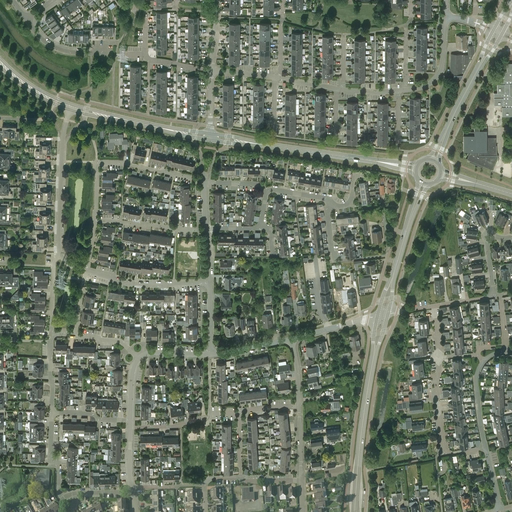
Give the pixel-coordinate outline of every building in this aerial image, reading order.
[(78,7),(73,0),(71,0),(70,1),(71,2),(69,3),(75,11),(75,12),(79,9),(78,7)] [(166,2),(166,1),(156,0),(156,6),(153,6),(153,9),(161,9),(161,6),(166,6),(166,2)] [(75,11),(69,3),(68,2),(66,4),(66,5),(65,6),(71,14),(75,11)] [(71,14),(65,6),(64,5),(62,7),(62,8),(60,9),(67,18),(71,14)] [(48,23),(56,18),(53,13),(45,19),(46,21),(45,22),(47,24),(48,24),(48,23)] [(56,18),(48,23),(48,24),(49,25),(48,26),(50,28),(51,28),(59,22),(56,18)] [(59,22),(51,28),(52,29),(51,30),(53,32),(54,32),(60,27),(62,26),(61,24),(63,22),(61,20),(59,22)] [(60,27),(54,32),(55,33),(54,34),(56,36),(63,31),(60,27)] [(73,42),(73,34),(68,34),(68,37),(65,37),(65,41),(68,41),(67,42),(71,42),(71,41),(73,41),(73,42)] [(390,36),(386,36),(386,40),(385,40),(385,45),(398,45),(398,44),(395,44),(395,40),(390,40),(390,36)] [(466,49),(466,41),(467,41),(467,40),(466,40),(466,36),(456,36),(457,49),(466,49)] [(472,41),(472,46),(468,46),(468,55),(451,54),(449,75),(454,75),(453,79),(460,80),(463,75),(462,75),(475,52),(475,46),(474,46),(474,41),(472,41)] [(511,63),(506,64),(506,72),(501,72),(501,84),(497,84),(497,93),(494,93),(494,105),(502,105),(502,116),(511,116),(511,63)] [(265,122),(265,120),(252,120),(252,125),(251,125),(251,129),(259,129),(259,125),(263,126),(263,122),(265,122)] [(474,124),(474,126),(474,132),(463,132),(463,152),(469,152),(469,153),(467,159),(472,161),(471,162),(482,167),(482,166),(492,170),(497,158),(497,156),(497,155),(497,154),(496,151),(496,149),(496,148),(496,147),(496,145),(496,138),(486,138),(486,127),(486,126),(479,126),(479,124),(474,124)] [(3,136),(9,136),(9,126),(2,126),(2,132),(0,131),(0,139),(3,139),(3,136)] [(9,126),(9,136),(14,137),(14,140),(19,140),(19,132),(16,132),(16,127),(9,126)] [(419,139),(419,134),(406,133),(406,135),(409,135),(409,139),(413,139),(413,143),(420,143),(420,139),(419,139)] [(114,148),(114,145),(122,144),(122,149),(127,149),(126,140),(122,140),(122,135),(117,135),(117,134),(109,135),(110,142),(108,142),(108,148),(114,148)] [(40,148),(50,148),(50,142),(44,141),(45,137),(36,137),(36,144),(40,144),(40,148)] [(133,158),(139,159),(141,150),(136,149),(137,145),(133,144),(132,151),(135,152),(133,158)] [(49,154),(50,148),(40,148),(40,151),(36,151),(35,158),(44,158),(44,154),(49,154)] [(146,152),(141,150),(139,159),(144,161),(145,154),(148,155),(150,148),(147,148),(146,152)] [(0,160),(9,160),(9,156),(10,157),(13,153),(13,150),(5,150),(5,154),(0,153),(0,160)] [(188,160),(188,161),(186,168),(192,170),(192,169),(193,170),(196,160),(193,159),(193,161),(188,160)] [(9,164),(9,160),(0,160),(0,166),(5,167),(5,170),(13,171),(13,167),(11,167),(11,164),(9,164)] [(39,171),(49,171),(49,165),(44,165),(44,160),(35,160),(35,167),(39,167),(39,171)] [(49,178),(49,171),(39,171),(39,174),(34,174),(34,181),(43,182),(43,177),(49,178)] [(102,182),(112,182),(112,179),(114,179),(115,178),(115,177),(117,177),(117,173),(106,173),(106,176),(102,176),(102,182)] [(0,186),(8,187),(8,183),(10,183),(11,177),(4,177),(4,180),(0,179),(0,186)] [(154,188),(157,189),(159,180),(155,179),(155,180),(154,179),(151,191),(153,192),(154,188)] [(112,187),(112,182),(102,182),(102,187),(106,187),(106,190),(114,191),(114,187),(112,187)] [(40,194),(50,195),(50,188),(45,188),(45,184),(36,183),(35,191),(40,191),(40,194)] [(8,187),(0,186),(0,193),(4,193),(4,197),(12,197),(12,193),(10,193),(10,191),(8,191),(8,187)] [(50,201),(50,195),(40,194),(40,198),(36,198),(36,205),(44,205),(45,201),(50,201)] [(102,203),(111,204),(111,200),(113,200),(114,200),(114,199),(114,195),(106,195),(106,198),(102,198),(102,203)] [(0,213),(6,213),(6,207),(8,207),(8,203),(2,203),(2,206),(0,206),(0,213)] [(111,209),(111,204),(102,203),(101,209),(105,209),(105,212),(114,212),(114,209),(111,209)] [(134,209),(133,217),(139,218),(140,218),(142,206),(139,206),(139,210),(134,209)] [(40,214),(39,217),(49,218),(50,211),(44,211),(44,207),(34,207),(34,214),(40,214)] [(494,222),(499,224),(505,212),(500,209),(496,209),(496,210),(495,216),(497,216),(494,222)] [(461,210),(459,213),(461,215),(464,217),(469,221),(471,217),(461,210)] [(483,223),(479,213),(478,211),(471,214),(474,221),(476,220),(479,225),(483,223)] [(479,213),(483,223),(488,220),(484,211),(479,213)] [(509,221),(511,216),(505,212),(499,224),(504,227),(507,220),(509,221)] [(6,214),(6,213),(0,213),(0,223),(9,224),(10,220),(9,220),(9,214),(6,214)] [(49,218),(39,217),(39,221),(35,221),(35,228),(44,228),(44,224),(49,224),(49,218)] [(463,233),(466,233),(476,235),(476,229),(469,228),(469,224),(464,224),(463,233)] [(101,234),(114,236),(115,228),(107,226),(106,229),(102,229),(101,234)] [(371,232),(373,242),(382,241),(381,231),(378,231),(378,228),(371,228),(372,232),(371,232)] [(37,237),(37,240),(47,241),(47,234),(42,234),(42,230),(33,230),(33,237),(37,237)] [(112,245),(114,236),(101,234),(101,240),(104,241),(104,244),(112,245)] [(47,241),(37,240),(37,244),(33,244),(33,251),(41,251),(41,247),(46,247),(47,241)] [(502,252),(503,259),(505,259),(505,257),(511,256),(510,244),(504,245),(505,252),(502,252)] [(98,254),(108,256),(109,251),(111,251),(112,248),(103,246),(103,249),(99,249),(98,254)] [(291,247),(288,248),(278,249),(279,257),(283,257),(290,256),(290,253),(289,253),(288,250),(292,250),(291,247)] [(500,260),(503,259),(502,252),(499,252),(498,247),(492,248),(492,252),(493,257),(493,258),(499,257),(500,260)] [(107,259),(108,256),(98,254),(97,260),(101,261),(101,264),(109,265),(110,259),(107,259)] [(231,269),(231,265),(234,264),(234,258),(225,258),(225,261),(220,261),(220,269),(231,269)] [(511,271),(511,262),(509,263),(509,265),(506,265),(505,265),(506,269),(500,270),(502,280),(509,279),(508,272),(509,272),(511,271)] [(303,265),(305,279),(315,277),(313,263),(307,264),(308,265),(303,265)] [(374,271),(374,267),(375,267),(375,263),(365,264),(365,268),(366,268),(367,272),(374,271)] [(34,280),(38,281),(48,281),(48,275),(43,275),(43,272),(34,271),(34,280)] [(12,273),(5,273),(5,283),(9,283),(9,285),(15,285),(15,279),(12,279),(12,273)] [(223,278),(223,279),(223,280),(224,280),(225,280),(225,282),(225,283),(224,284),(224,288),(232,288),(233,287),(234,287),(234,286),(233,285),(231,283),(231,282),(236,282),(236,283),(237,284),(237,285),(238,285),(239,285),(240,285),(240,284),(241,284),(241,282),(242,282),(242,277),(234,277),(234,274),(225,275),(225,277),(224,277),(223,278)] [(364,281),(364,278),(359,279),(360,291),(364,291),(364,288),(371,287),(370,280),(364,281)] [(451,279),(451,284),(452,293),(460,292),(459,278),(451,279)] [(320,280),(321,290),(322,290),(322,293),(321,294),(320,294),(322,312),(332,310),(330,293),(332,293),(332,288),(329,288),(327,279),(320,280)] [(434,280),(436,294),(444,294),(442,279),(434,280)] [(47,287),(48,281),(38,281),(37,284),(34,284),(34,289),(42,290),(42,287),(47,287)] [(19,289),(9,299),(19,299),(19,289)] [(86,300),(94,302),(95,296),(100,297),(100,294),(93,293),(93,292),(87,291),(86,300)] [(347,297),(347,300),(352,299),(352,297),(355,296),(355,293),(348,294),(347,292),(343,293),(344,298),(347,297)] [(35,302),(45,303),(45,297),(40,297),(40,294),(31,293),(31,297),(35,297),(35,302)] [(221,301),(221,310),(231,310),(231,301),(229,301),(229,295),(222,295),(222,301),(221,301)] [(352,299),(347,300),(349,307),(357,305),(355,296),(352,297),(352,299)] [(86,300),(84,308),(97,310),(98,308),(93,307),(94,302),(86,300)] [(45,309),(45,303),(35,302),(35,308),(31,308),(31,311),(39,312),(40,309),(45,309)] [(296,305),(298,315),(306,314),(305,304),(296,305)] [(282,325),(285,324),(292,324),(291,315),(290,315),(289,305),(283,305),(284,316),(284,319),(281,319),(282,325)] [(459,312),(458,306),(449,308),(450,314),(459,312)] [(84,308),(83,317),(92,318),(92,313),(97,313),(97,310),(84,308)] [(12,316),(6,316),(6,326),(13,326),(13,320),(16,320),(16,313),(12,314),(12,316)] [(34,325),(44,325),(44,319),(39,319),(39,316),(31,315),(31,321),(34,321),(34,325)] [(262,315),(263,327),(272,326),(271,315),(262,315)] [(183,324),(190,324),(190,321),(197,321),(196,316),(185,316),(185,321),(176,321),(176,324),(183,324)] [(91,323),(92,318),(83,317),(82,322),(88,323),(88,326),(95,327),(95,324),(91,323)] [(427,326),(427,320),(420,320),(420,317),(414,318),(415,321),(414,327),(414,328),(418,327),(427,326)] [(442,322),(442,325),(448,324),(452,323),(453,326),(462,324),(460,318),(451,320),(448,320),(448,321),(442,322)] [(246,321),(248,335),(256,334),(255,325),(254,320),(246,321)] [(159,321),(160,323),(160,330),(162,330),(163,340),(168,340),(168,329),(165,329),(164,325),(163,321),(159,321)] [(140,329),(143,329),(143,322),(140,322),(140,328),(135,328),(135,337),(140,337),(140,329)] [(129,337),(135,337),(135,328),(129,328),(129,323),(126,323),(125,330),(129,330),(129,337)] [(157,330),(151,330),(151,340),(157,340),(157,331),(160,330),(160,323),(157,324),(157,330)] [(185,327),(185,332),(197,332),(197,327),(190,327),(190,324),(183,324),(183,327),(185,327)] [(44,331),(44,325),(34,325),(34,330),(30,330),(30,333),(39,334),(39,331),(44,331)] [(225,327),(226,337),(234,335),(233,326),(225,327)] [(427,326),(418,327),(419,334),(416,334),(416,337),(416,338),(422,337),(422,333),(428,333),(427,326)] [(173,329),(168,329),(168,340),(173,340),(173,334),(176,334),(176,327),(173,327),(173,329)] [(197,332),(185,332),(185,338),(183,338),(183,341),(190,341),(190,338),(197,338),(197,332)] [(358,334),(349,336),(351,350),(361,348),(358,334)] [(426,346),(425,340),(419,341),(419,338),(414,339),(414,344),(417,344),(417,347),(426,346)] [(326,340),(314,343),(316,354),(316,352),(325,350),(325,352),(328,352),(326,340)] [(61,343),(61,353),(67,353),(66,359),(69,359),(70,350),(70,347),(67,347),(67,343),(61,343)] [(307,356),(316,354),(314,343),(313,343),(314,345),(305,347),(306,352),(303,352),(305,359),(308,359),(307,356)] [(73,350),(70,350),(69,359),(72,359),(72,355),(78,355),(78,345),(73,345),(73,350)] [(89,345),(89,355),(94,355),(94,360),(97,360),(97,353),(94,353),(95,345),(89,345)] [(426,346),(417,347),(417,351),(414,351),(415,357),(423,356),(422,353),(426,353),(426,346)] [(110,356),(109,359),(119,359),(120,354),(112,353),(112,350),(105,350),(105,353),(107,354),(107,356),(110,356)] [(340,361),(351,358),(350,351),(339,353),(340,361)] [(119,359),(109,359),(109,364),(105,364),(105,365),(103,364),(103,367),(105,367),(108,367),(112,367),(112,365),(119,365),(119,359)] [(33,364),(33,369),(43,370),(43,364),(35,364),(36,361),(29,360),(29,364),(33,364)] [(423,369),(422,362),(416,363),(415,360),(408,361),(409,364),(413,363),(414,370),(423,369)] [(312,367),(307,368),(309,377),(316,375),(317,377),(319,376),(318,375),(321,375),(320,370),(317,371),(316,367),(319,366),(318,363),(311,364),(312,367)] [(149,373),(155,373),(155,369),(155,364),(149,364),(149,369),(146,369),(146,376),(149,376),(149,373)] [(155,373),(155,376),(159,376),(158,373),(165,373),(165,372),(165,364),(158,364),(158,369),(155,369),(155,373)] [(184,376),(183,376),(183,377),(187,377),(187,378),(193,378),(193,374),(193,370),(193,364),(186,365),(186,370),(183,370),(184,376)] [(193,374),(193,378),(193,379),(196,379),(196,374),(202,374),(202,364),(196,364),(196,370),(193,370),(193,374)] [(287,378),(286,373),(290,372),(289,364),(278,366),(280,379),(287,378)] [(112,370),(112,376),(122,376),(122,371),(115,371),(115,368),(112,367),(108,367),(108,370),(112,370)] [(165,373),(165,379),(168,379),(168,377),(174,377),(174,372),(174,367),(168,367),(168,372),(165,372),(165,373)] [(177,372),(174,372),(174,377),(174,379),(177,379),(177,377),(183,376),(184,376),(183,370),(183,367),(177,367),(177,372)] [(59,377),(68,377),(68,371),(70,371),(70,368),(58,368),(58,371),(59,371),(59,377)] [(43,370),(33,369),(33,375),(29,375),(29,378),(35,379),(35,375),(43,376),(43,370)] [(423,369),(414,370),(414,376),(410,376),(411,380),(418,379),(417,376),(423,375),(423,369)] [(444,380),(462,378),(461,372),(453,373),(454,376),(453,377),(450,377),(450,376),(443,377),(444,380)] [(309,377),(307,377),(309,388),(314,386),(314,389),(321,387),(321,384),(318,385),(317,377),(316,375),(309,377)] [(122,376),(112,376),(110,376),(110,381),(107,381),(107,384),(114,385),(114,382),(122,382),(122,376)] [(277,380),(274,380),(275,386),(277,386),(278,393),(290,391),(288,382),(284,382),(283,379),(280,379),(277,380)] [(32,385),(32,390),(42,391),(42,385),(35,385),(35,382),(28,381),(28,385),(32,385)] [(412,390),(421,389),(420,383),(414,384),(414,381),(407,381),(407,385),(411,384),(412,390)] [(141,393),(154,393),(154,387),(155,387),(155,384),(146,384),(146,387),(142,387),(141,393)] [(442,394),(464,392),(463,389),(460,390),(459,389),(459,386),(451,387),(451,390),(448,391),(448,390),(442,390),(442,394)] [(412,394),(408,394),(409,400),(416,400),(415,396),(422,396),(421,389),(412,390),(412,394)] [(42,391),(32,390),(32,396),(28,396),(28,399),(34,400),(34,396),(42,397),(42,391)] [(85,406),(91,406),(91,396),(86,396),(86,391),(83,391),(83,398),(86,398),(85,406)] [(141,393),(141,399),(147,399),(147,402),(154,402),(155,393),(154,393),(141,393)] [(193,402),(195,411),(201,411),(200,407),(203,406),(202,397),(199,397),(200,401),(193,402)] [(182,406),(176,407),(177,417),(184,416),(183,409),(185,409),(184,399),(181,400),(182,406)] [(188,399),(184,399),(185,409),(188,408),(189,412),(195,411),(193,402),(191,402),(188,399)] [(328,402),(320,403),(321,411),(334,410),(334,407),(336,407),(336,401),(332,401),(328,401),(328,402)] [(402,402),(396,403),(396,409),(409,407),(410,412),(422,411),(421,402),(409,403),(409,401),(402,401),(402,402)] [(34,408),(34,411),(44,412),(44,406),(37,406),(37,403),(30,402),(30,408),(34,408)] [(151,411),(151,408),(153,408),(154,407),(154,402),(147,402),(149,402),(149,405),(141,405),(141,411),(143,411),(151,411)] [(171,418),(177,417),(176,407),(170,408),(170,404),(167,405),(167,406),(168,414),(171,414),(171,418)] [(454,417),(458,416),(458,417),(459,418),(464,417),(469,416),(469,413),(465,413),(464,410),(453,411),(454,417)] [(44,412),(34,411),(34,415),(30,415),(30,420),(36,421),(36,418),(44,418),(44,412)] [(150,417),(151,411),(141,411),(141,417),(144,417),(144,420),(154,420),(154,417),(150,417)] [(464,417),(459,418),(458,417),(458,416),(454,417),(454,418),(452,418),(452,420),(455,420),(455,419),(457,419),(457,424),(455,424),(456,424),(457,424),(462,424),(465,423),(464,417)] [(313,419),(313,421),(310,421),(311,430),(323,429),(322,420),(318,420),(318,419),(317,418),(314,418),(313,419)] [(496,427),(504,425),(503,419),(494,421),(494,422),(492,422),(493,428),(496,427)] [(405,421),(406,428),(406,429),(412,428),(412,431),(424,430),(423,422),(411,423),(411,421),(405,421)] [(65,432),(68,432),(68,423),(68,422),(63,422),(62,429),(60,429),(59,439),(62,439),(63,434),(64,434),(65,433),(65,432)] [(30,423),(29,432),(43,433),(44,427),(36,427),(36,424),(30,423)] [(95,439),(98,439),(98,432),(95,432),(95,425),(90,424),(90,425),(89,434),(95,434),(95,439)] [(339,426),(325,428),(326,435),(340,434),(339,426)] [(111,438),(121,438),(121,433),(114,433),(114,430),(107,429),(107,433),(111,433),(111,438)] [(29,432),(29,441),(36,442),(36,438),(43,439),(43,433),(29,432)] [(466,435),(463,435),(463,436),(458,436),(459,441),(458,441),(458,440),(454,441),(454,440),(449,440),(449,443),(455,443),(467,441),(466,435)] [(507,437),(498,439),(495,440),(496,446),(508,443),(507,437)] [(310,441),(312,448),(322,447),(321,439),(310,441)] [(412,443),(410,443),(411,451),(413,451),(415,451),(416,456),(422,455),(421,450),(426,449),(426,442),(412,443)] [(35,454),(45,454),(45,448),(37,448),(37,445),(29,444),(29,447),(30,448),(33,448),(33,450),(34,450),(35,450),(35,454)] [(68,453),(77,453),(77,448),(81,448),(82,445),(74,445),(74,448),(68,448),(68,453)] [(45,454),(35,454),(32,454),(32,457),(31,457),(30,463),(37,463),(37,460),(45,460),(45,454)] [(121,455),(111,454),(108,454),(107,459),(106,459),(106,463),(113,463),(113,460),(120,460),(121,455)] [(320,467),(320,466),(323,465),(322,459),(311,461),(312,469),(320,467)] [(477,471),(477,472),(482,471),(480,463),(476,464),(476,460),(469,461),(470,468),(472,467),(473,472),(477,471)] [(36,476),(36,483),(41,484),(43,484),(43,486),(49,486),(49,471),(43,471),(43,474),(40,474),(40,476),(36,476)] [(94,485),(99,485),(99,476),(93,476),(93,471),(90,472),(90,484),(94,484),(94,485)] [(110,476),(110,485),(115,484),(115,480),(119,480),(119,474),(115,474),(115,476),(110,476)] [(76,478),(76,475),(66,475),(66,480),(70,480),(70,483),(80,484),(80,480),(81,478),(76,478)] [(315,484),(311,485),(313,492),(317,491),(325,490),(323,480),(315,482),(315,484)] [(211,491),(211,497),(223,496),(223,490),(222,490),(222,487),(215,487),(215,491),(211,491)] [(267,494),(265,494),(265,504),(271,503),(271,498),(274,498),(274,488),(267,489),(267,493),(267,494)] [(285,497),(285,496),(285,488),(278,489),(279,494),(276,494),(276,501),(279,501),(279,498),(285,497)] [(464,497),(463,494),(464,494),(463,491),(462,488),(456,489),(457,496),(458,495),(458,498),(461,498),(462,506),(466,506),(467,506),(468,506),(469,505),(470,505),(468,496),(464,497)] [(187,493),(187,498),(197,498),(197,492),(192,492),(192,489),(185,489),(185,493),(187,493)] [(242,502),(254,501),(254,494),(249,494),(249,489),(242,489),(242,502)] [(288,496),(285,496),(285,497),(286,503),(289,503),(288,500),(295,499),(294,490),(288,491),(288,496)] [(317,493),(313,494),(314,501),(318,500),(327,499),(325,490),(317,491),(317,493)] [(473,495),(472,496),(473,503),(481,502),(480,498),(481,498),(480,494),(479,494),(479,490),(474,491),(474,494),(473,495)] [(215,505),(224,505),(223,496),(211,497),(211,502),(215,502),(215,505)] [(454,496),(452,496),(452,498),(452,497),(444,499),(444,502),(446,510),(450,509),(451,510),(453,510),(453,509),(454,508),(453,506),(456,506),(456,505),(455,498),(454,497),(454,496)] [(197,498),(187,498),(184,498),(184,504),(186,504),(186,507),(193,507),(193,504),(197,504),(197,498)] [(319,503),(315,503),(316,510),(324,509),(325,509),(324,502),(327,501),(327,499),(318,500),(319,503)] [(417,501),(409,502),(409,506),(411,505),(411,511),(419,511),(418,504),(417,504),(417,501)] [(428,501),(423,502),(425,511),(433,511),(433,508),(435,507),(434,505),(432,505),(432,504),(429,505),(428,501)] [(127,509),(127,507),(127,505),(125,505),(125,502),(117,502),(117,511),(125,511),(125,509),(127,509)]
